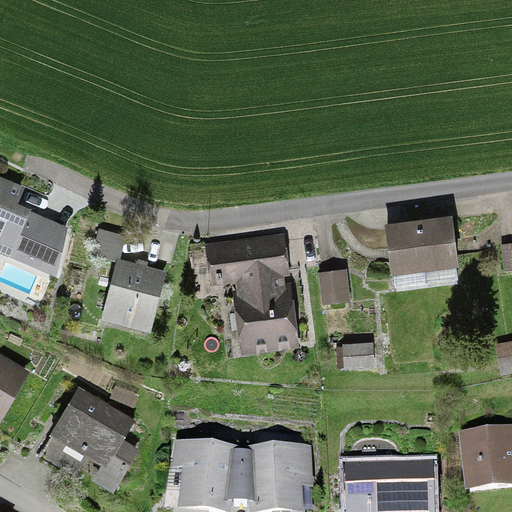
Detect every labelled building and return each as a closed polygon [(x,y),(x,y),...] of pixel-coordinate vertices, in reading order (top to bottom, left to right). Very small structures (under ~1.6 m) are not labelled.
[(20,192),(0,184),(0,258),(48,276),(65,232),(13,212),(20,192)] [(418,225),(425,275),(457,271),(450,221),(418,225)] [(425,275),(418,225),(382,230),(389,280),(425,275)] [(126,239),(97,232),(91,254),(116,260),(117,256),(121,257),(126,239)] [(285,236),(201,246),(207,291),(230,289),(238,359),(298,352),(285,236)] [(511,247),(498,250),(501,276),(511,274),(511,247)] [(121,257),(117,256),(116,260),(101,319),(152,332),(168,269),(148,263),(148,260),(139,258),(138,261),(121,257)] [(345,275),(318,279),(322,309),(349,306),(345,275)] [(373,345),(340,348),(343,376),(376,373),(373,345)] [(511,355),(497,357),(499,375),(511,373),(511,355)] [(0,416),(25,377),(0,361),(0,416)] [(132,422),(76,388),(46,437),(99,470),(91,483),(111,495),(137,453),(120,442),(132,422)] [(511,438),(457,443),(462,502),(511,497),(511,438)] [(242,459),(173,450),(169,476),(177,477),(173,511),(300,511),(300,496),(311,495),(310,455),(242,459)] [(430,511),(429,471),(341,473),(341,511),(430,511)]
